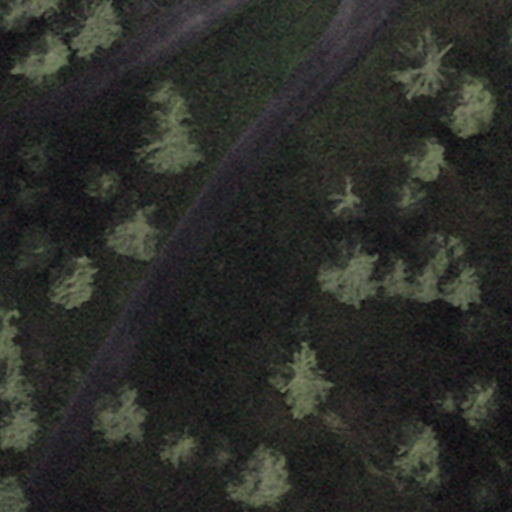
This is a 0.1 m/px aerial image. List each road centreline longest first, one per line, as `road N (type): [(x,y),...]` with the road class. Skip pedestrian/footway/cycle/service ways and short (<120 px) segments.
road 1 (track): [(34,511),(143,318),(363,0)]
road 2 (track): [(234,0),(106,107),(0,142)]
